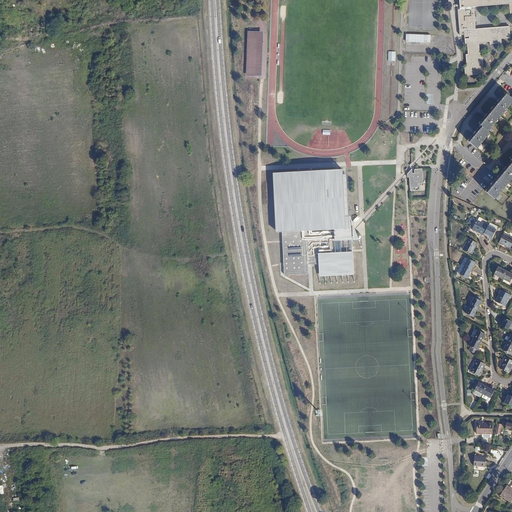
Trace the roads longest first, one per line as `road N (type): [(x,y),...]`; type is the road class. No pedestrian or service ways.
road 1 (secondary): [(319,511),(290,433),(246,252),(217,0)]
road 2 (secondary): [(212,0),(241,252),(310,511)]
road 3 (residential): [(511,56),(453,123),(440,175),(438,353),(452,500)]
road 4 (track): [(285,434),(104,449),(0,445)]
road 5 (track): [(241,252),(164,258),(70,226),(0,233)]
road 6 (track): [(0,49),(121,21),(212,14)]
road 7 (residential): [(511,260),(492,254),(485,263),(494,373),(511,380)]
